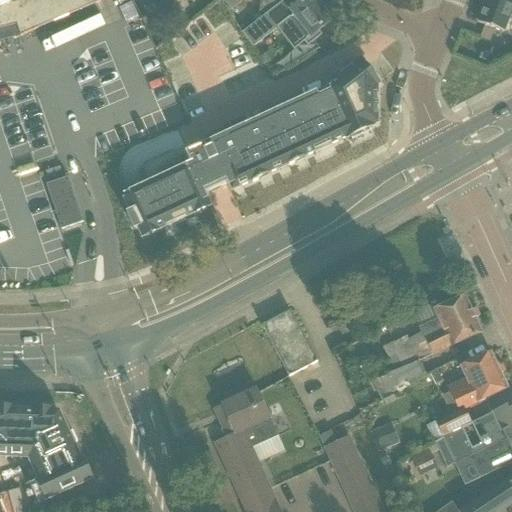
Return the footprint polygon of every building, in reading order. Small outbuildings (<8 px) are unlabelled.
[(0,0),(0,30),(16,27),(20,38),(107,0),(0,0)] [(157,0),(133,0),(157,30),(172,18),(157,0)] [(222,0),(231,10),(244,0),(268,0),(275,8),(283,2),(285,0),(222,0)] [(266,15),(242,33),(253,48),(264,40),(262,36),(265,34),(268,37),(277,30),(281,27),(296,47),(297,49),(304,43),(307,47),(318,39),(317,38),(314,35),(318,32),(332,21),(330,19),(333,17),(325,7),(322,9),(315,0),(305,0),(302,3),(300,0),(295,0),(292,3),(289,0),(285,0),(283,2),(275,8),(266,15)] [(511,0),(485,0),(477,23),(503,34),(510,17),(511,18),(511,0)] [(119,10),(127,25),(141,18),(134,3),(119,10)] [(127,203),(125,204),(130,213),(126,215),(133,231),(137,230),(142,239),(158,232),(158,231),(165,228),(161,220),(168,216),(172,225),(186,218),(192,215),(193,216),(209,208),(203,195),(209,193),(221,188),(220,187),(226,185),(227,186),(230,185),(236,182),(239,188),(240,188),(248,184),(249,185),(260,180),(257,173),(264,170),(267,177),(268,177),(269,176),(269,174),(278,170),(275,164),(282,161),(285,168),(296,163),(297,163),(294,157),(301,154),(304,160),(306,159),(305,158),(314,153),(315,153),(312,147),(319,144),(320,143),(326,140),(329,147),(330,146),(345,139),(346,140),(350,138),(367,130),(372,128),(371,127),(376,125),(376,105),(377,105),(377,96),(376,96),(376,88),(378,86),(366,70),(359,62),(353,67),(340,77),(339,75),(330,81),(332,84),(327,87),(327,88),(328,88),(330,93),(212,148),(209,142),(184,154),(192,170),(132,198),(134,200),(127,203)] [(45,186),(61,231),(83,223),(67,178),(45,186)] [(393,373),(377,381),(386,398),(397,392),(398,394),(427,378),(419,362),(432,356),(462,342),(481,333),(464,297),(433,311),(434,313),(414,323),(420,335),(408,340),(402,344),(400,340),(383,348),(393,373)] [(271,344),(289,378),(317,363),(300,330),(290,312),(261,326),(271,344)] [(451,417),(435,424),(442,438),(471,424),(464,410),(489,398),(508,389),(490,354),(473,362),(460,368),(465,380),(447,388),(449,393),(442,397),(451,417)] [(279,511),(275,503),(251,450),(278,438),(256,390),(252,392),(249,385),(226,396),(229,403),(214,410),(226,438),(214,443),(245,511),(279,511)] [(442,438),(433,443),(445,469),(455,465),(469,458),(511,437),(511,407),(511,405),(493,414),(482,419),(471,424),(442,438)] [(0,457),(31,459),(42,483),(39,484),(41,487),(46,498),(47,502),(93,481),(85,463),(82,465),(73,446),(77,444),(77,445),(79,444),(78,442),(74,434),(74,433),(73,433),(72,433),(72,434),(69,436),(59,415),(53,415),(53,412),(34,411),(34,414),(30,414),(27,414),(25,414),(18,413),(15,413),(15,411),(0,410),(0,457)] [(370,435),(377,451),(393,445),(387,429),(370,435)] [(381,511),(347,436),(320,447),(349,511),(381,511)] [(511,437),(469,458),(479,480),(511,464),(511,437)] [(410,458),(415,469),(433,461),(428,450),(410,458)] [(501,511),(506,509),(511,505),(511,475),(504,481),(457,511),(451,503),(439,511),(501,511)]
